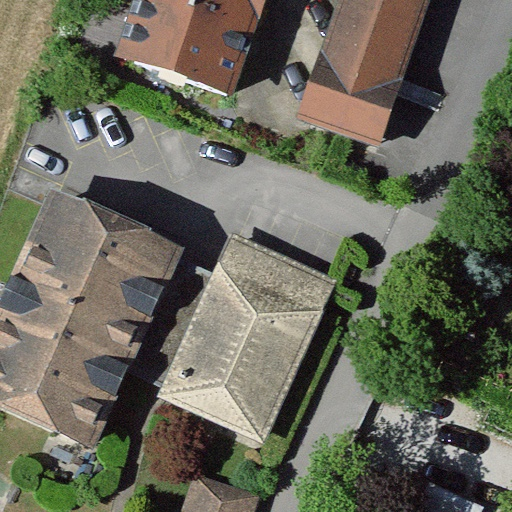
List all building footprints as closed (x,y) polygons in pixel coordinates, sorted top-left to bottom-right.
[(253,0),(127,0),(106,59),(218,99),(253,0)] [(420,0),(332,0),(289,128),(369,155),(420,0)] [(49,194),(0,299),(0,419),(80,457),(175,253),(49,194)] [(323,293),(228,249),(156,406),(251,450),(323,293)] [(254,511),(256,508),(196,486),(186,511),(254,511)]
